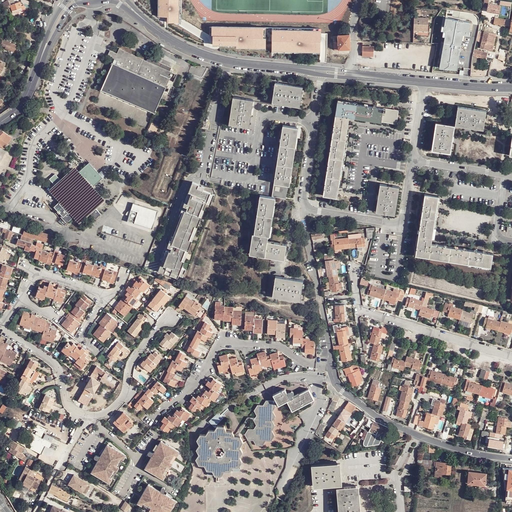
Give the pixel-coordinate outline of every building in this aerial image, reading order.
[(483,0),(481,13),(499,16),(500,6),(488,4),(488,0),(483,0)] [(19,2),(10,4),(13,12),(25,8),(24,4),(21,5),(19,2)] [(429,17),(415,17),(415,30),(419,30),(419,32),(428,32),(429,24),(429,17)] [(439,34),(446,19),(441,17),(435,32),(439,34)] [(450,31),(452,26),(453,23),(446,19),(439,34),(439,35),(444,37),(446,33),(449,34),(450,31)] [(351,49),(350,34),(338,35),(338,42),(334,42),(334,50),(351,49)] [(490,47),(493,47),(496,36),(484,34),(480,51),(489,53),(490,47)] [(12,40),(7,38),(6,39),(4,39),(3,41),(2,41),(0,45),(9,49),(11,44),(10,44),(12,40)] [(446,45),(442,47),(448,58),(452,56),(446,45)] [(373,57),(373,46),(362,46),(362,57),(373,57)] [(117,54),(116,53),(114,58),(115,58),(101,90),(155,113),(157,111),(156,110),(172,72),(170,71),(146,61),(118,50),(117,54)] [(486,61),(488,55),(475,53),(474,58),(486,61)] [(147,57),(146,61),(170,71),(171,68),(147,57)] [(271,105),(299,109),(302,88),(275,84),(271,105)] [(228,126),(248,129),(252,102),(232,99),(228,126)] [(337,103),(335,117),(349,119),(354,119),(357,106),(337,103)] [(383,110),(357,106),(354,119),(381,123),(383,110)] [(455,126),(484,131),(487,112),(458,107),(455,126)] [(26,112),(18,117),(20,122),(32,115),(33,115),(30,110),(26,112)] [(399,112),(383,110),(381,123),(397,125),(399,112)] [(349,119),(335,117),(331,139),(346,141),(349,119)] [(451,154),(455,126),(435,122),(431,151),(451,154)] [(151,123),(146,135),(153,138),(158,126),(151,123)] [(297,130),(282,127),(279,147),(295,149),(297,130)] [(12,137),(0,130),(0,129),(0,146),(5,149),(6,146),(8,147),(9,145),(8,144),(12,137)] [(346,141),(331,139),(328,159),(343,161),(346,141)] [(295,149),(279,147),(277,166),(292,168),(295,149)] [(343,161),(328,159),(325,179),(340,181),(343,161)] [(73,217),(77,222),(91,209),(93,211),(89,214),(95,219),(101,214),(96,208),(95,209),(94,207),(101,200),(91,188),(93,186),(102,177),(89,162),(79,170),(77,173),(74,170),(61,181),(59,179),(60,178),(54,173),(49,178),(54,184),(56,181),(58,183),(50,191),(59,201),(53,206),(61,215),(60,216),(66,223),(73,217)] [(77,173),(79,170),(74,166),(60,178),(59,179),(61,181),(74,170),(77,173)] [(292,168),(277,166),(274,185),(275,185),(288,187),(289,188),(292,168)] [(340,181),(325,179),(323,198),(337,200),(340,181)] [(48,189),(50,191),(58,183),(56,181),(54,184),(48,189)] [(165,252),(158,271),(177,279),(181,268),(209,193),(202,191),(203,187),(191,183),(183,203),(180,212),(178,217),(180,218),(173,238),(171,237),(168,245),(165,252)] [(286,200),(288,187),(275,185),(273,198),(286,200)] [(95,209),(96,208),(105,200),(93,186),(91,188),(101,200),(94,207),(95,209)] [(376,215),(395,217),(400,189),(380,186),(376,215)] [(209,193),(206,204),(210,205),(214,195),(209,193)] [(439,198),(425,196),(422,219),(436,221),(439,198)] [(275,200),(259,198),(257,217),(272,219),(275,200)] [(158,212),(133,203),(131,210),(129,216),(127,222),(152,230),(158,212)] [(91,209),(77,222),(79,223),(89,214),(93,211),(91,209)] [(272,219),(257,217),(254,237),(267,238),(269,238),(272,219)] [(14,232),(55,245),(57,236),(2,219),(1,223),(0,228),(8,230),(14,232)] [(436,221),(422,219),(419,238),(433,240),(436,221)] [(14,232),(8,230),(5,238),(11,240),(14,232)] [(349,236),(351,244),(366,240),(363,231),(361,232),(349,236)] [(337,249),(351,244),(349,236),(349,235),(332,239),(334,245),(332,245),(333,247),(337,249)] [(267,238),(254,237),(252,236),(249,257),(264,259),(267,244),(266,244),(267,238)] [(26,249),(30,251),(33,244),(33,243),(19,238),(18,244),(27,247),(26,249)] [(433,240),(419,238),(416,258),(430,260),(432,246),(433,240)] [(9,247),(0,244),(0,259),(3,261),(9,247)] [(40,259),(43,249),(43,247),(37,245),(33,244),(30,251),(36,253),(35,258),(40,259)] [(267,244),(264,259),(284,262),(286,247),(267,244)] [(432,246),(430,260),(449,263),(451,249),(432,246)] [(51,262),(54,253),(43,249),(40,259),(47,262),(46,263),(50,264),(51,262)] [(451,249),(449,263),(469,266),(471,252),(451,249)] [(55,251),(54,253),(51,262),(55,263),(55,262),(63,265),(66,255),(55,251)] [(471,252),(469,266),(492,269),(494,256),(471,252)] [(328,276),(338,275),(336,261),(333,261),(332,255),(324,256),(325,260),(326,260),(327,276),(328,276)] [(91,274),(95,262),(83,258),(82,263),(79,272),(83,273),(84,272),(91,275),(91,274)] [(79,272),(82,263),(70,259),(67,269),(74,272),(74,273),(78,275),(79,272)] [(102,279),(106,269),(107,266),(95,262),(91,274),(98,277),(98,278),(102,279)] [(0,274),(0,275),(9,279),(10,279),(12,274),(11,274),(13,267),(3,264),(0,274)] [(113,272),(106,269),(102,279),(109,282),(113,284),(117,272),(113,271),(113,272)] [(7,285),(9,279),(0,275),(0,288),(6,290),(7,291),(8,286),(7,285)] [(339,291),(338,275),(328,276),(329,282),(326,282),(327,289),(330,289),(331,289),(332,292),(339,291)] [(134,285),(142,291),(144,293),(150,286),(142,279),(139,283),(135,280),(132,283),(134,285)] [(273,299),(300,304),(303,283),(276,279),(273,299)] [(46,295),(55,298),(58,288),(54,287),(55,284),(50,283),(49,286),(46,295)] [(46,295),(49,286),(46,285),(44,288),(40,286),(36,296),(45,299),(46,295)] [(136,298),(142,291),(134,285),(131,288),(129,287),(126,290),(136,298)] [(383,299),(386,290),(370,285),(368,291),(370,292),(369,295),(383,299)] [(63,302),(66,293),(62,291),(63,288),(58,286),(58,288),(55,298),(54,299),(63,302)] [(138,300),(136,298),(126,290),(123,294),(127,296),(124,300),(133,307),(138,300)] [(161,299),(166,304),(172,297),(162,290),(159,293),(163,296),(161,299)] [(399,293),(386,290),(383,299),(395,302),(396,299),(401,301),(404,292),(400,291),(399,293)] [(165,306),(166,304),(161,299),(163,296),(159,293),(149,305),(153,309),(157,311),(163,304),(165,306)] [(76,306),(83,312),(88,305),(89,306),(92,303),(82,295),(79,298),(80,299),(75,305),(76,306)] [(197,311),(201,304),(195,300),(194,301),(186,295),(179,305),(184,308),(185,307),(189,309),(188,311),(192,313),(196,315),(198,312),(197,311)] [(421,305),(422,301),(410,298),(410,299),(407,298),(405,305),(420,309),(421,305)] [(133,307),(124,300),(116,309),(125,317),(133,307)] [(447,316),(460,319),(462,311),(463,310),(449,306),(450,304),(446,303),(443,311),(448,313),(447,316)] [(159,313),(165,306),(163,304),(157,311),(159,313)] [(224,305),(224,304),(221,304),(215,304),(214,317),(222,318),(224,305)] [(222,319),(231,320),(232,309),(232,306),(233,306),(224,305),(222,318),(222,319)] [(346,309),(346,305),(335,305),(335,319),(333,319),(334,322),(345,321),(345,309),(346,309)] [(420,309),(419,314),(430,318),(431,315),(437,317),(439,311),(421,305),(420,309)] [(83,312),(76,306),(71,311),(70,310),(68,313),(78,322),(81,319),(79,317),(83,312)] [(239,324),(241,310),(232,309),(231,320),(231,323),(239,324)] [(462,311),(460,319),(476,324),(478,315),(462,311)] [(79,322),(78,322),(68,313),(65,317),(66,319),(61,325),(71,332),(79,322)] [(101,325),(109,332),(117,321),(107,313),(103,319),(106,321),(105,323),(101,320),(99,323),(101,325)] [(139,328),(144,320),(147,317),(141,313),(128,330),(135,336),(141,329),(139,328)] [(32,329),(36,318),(36,317),(32,316),(31,319),(28,319),(29,315),(24,314),(20,326),(24,327),(32,329)] [(253,316),(246,315),(244,315),(243,329),(252,329),(252,318),(253,316)] [(44,334),(47,324),(47,322),(41,320),(40,324),(38,324),(39,320),(36,318),(32,329),(32,330),(44,334)] [(252,318),(252,329),(252,331),(261,332),(261,318),(252,318)] [(275,332),(276,319),(267,318),(266,332),(275,332)] [(483,326),(498,330),(500,322),(488,318),(488,320),(484,319),(483,326)] [(198,329),(199,329),(210,335),(212,336),(214,332),(210,329),(212,324),(204,319),(203,321),(203,320),(198,329)] [(285,319),(276,319),(275,332),(274,335),(284,335),(285,319)] [(511,324),(501,321),(500,322),(498,330),(510,334),(511,331),(511,324)] [(50,324),(47,324),(44,334),(43,340),(50,341),(55,342),(58,330),(49,328),(50,324)] [(111,332),(109,332),(101,325),(98,328),(101,330),(100,332),(97,329),(93,334),(103,342),(111,332)] [(337,332),(339,345),(349,343),(347,335),(346,331),(348,330),(348,327),(341,328),(340,326),(338,326),(337,325),(333,325),(335,332),(337,332)] [(292,340),(300,341),(301,337),(301,328),(297,328),(297,326),(289,326),(288,335),(292,335),(292,340)] [(373,329),(370,342),(375,343),(378,344),(382,332),(382,329),(381,329),(375,327),(375,330),(373,329)] [(210,335),(199,329),(194,338),(200,342),(203,336),(208,339),(210,335)] [(164,334),(165,335),(166,336),(164,339),(162,338),(159,342),(165,347),(166,345),(169,348),(179,337),(171,330),(169,333),(166,331),(164,334)] [(301,337),(300,341),(300,346),(303,346),(303,351),(312,351),(313,339),(308,339),(308,337),(301,337)] [(200,342),(194,338),(188,348),(199,354),(202,350),(197,347),(200,342)] [(8,345),(0,340),(0,358),(0,359),(0,360),(10,366),(16,354),(12,352),(12,353),(10,352),(10,351),(6,349),(8,345)] [(124,352),(127,348),(119,342),(108,355),(114,360),(117,356),(121,359),(126,354),(124,352)] [(339,345),(333,346),(334,350),(339,349),(342,361),(352,359),(349,345),(350,345),(351,349),(357,348),(356,344),(352,344),(351,342),(349,343),(339,345)] [(70,354),(76,347),(77,346),(73,344),(72,346),(68,343),(62,351),(68,356),(70,354)] [(379,361),(383,346),(378,344),(375,343),(371,356),(373,356),(372,359),(379,361)] [(76,362),(84,352),(86,350),(82,348),(80,350),(76,347),(70,354),(74,357),(73,359),(76,362)] [(181,350),(176,359),(185,365),(187,366),(189,362),(185,359),(188,353),(181,350)] [(155,362),(158,364),(164,357),(156,351),(153,354),(151,352),(144,360),(145,361),(143,364),(147,368),(150,365),(152,366),(155,362)] [(83,367),(89,360),(85,357),(87,355),(87,354),(84,352),(76,362),(83,367)] [(263,367),(271,365),(269,358),(266,359),(265,357),(263,352),(255,354),(256,358),(259,367),(262,366),(263,367)] [(284,365),(282,358),(278,360),(278,357),(277,353),(269,355),(269,356),(269,358),(271,365),(272,367),(276,366),(276,367),(284,365)] [(75,363),(76,362),(73,359),(74,357),(70,354),(68,356),(68,357),(75,363)] [(226,370),(228,369),(226,362),(225,356),(217,358),(219,363),(219,366),(216,367),(217,374),(226,371),(226,370)] [(422,361),(407,357),(406,362),(404,366),(420,370),(422,361)] [(185,365),(176,359),(174,358),(168,368),(175,372),(177,367),(182,369),(185,365)] [(260,371),(259,367),(256,358),(248,360),(249,365),(250,368),(246,369),(248,376),(257,373),(256,372),(260,371)] [(392,367),(403,370),(404,366),(406,362),(393,358),(391,364),(393,365),(392,367)] [(29,382),(31,382),(40,363),(31,359),(22,378),(23,378),(29,382)] [(243,372),(241,366),(236,367),(235,365),(233,359),(226,362),(228,369),(230,374),(233,373),(234,375),(243,372)] [(152,371),(158,364),(155,362),(152,366),(150,365),(147,368),(152,371)] [(100,382),(108,369),(98,363),(91,376),(100,382)] [(175,372),(168,368),(167,368),(161,378),(175,385),(177,381),(173,378),(176,373),(175,372)] [(443,374),(425,368),(423,375),(428,377),(427,380),(441,384),(441,383),(443,374)] [(362,383),(357,370),(353,372),(353,370),(347,372),(352,386),(362,383)] [(458,378),(443,374),(441,383),(452,387),(454,384),(455,384),(458,378)] [(94,392),(100,382),(91,376),(89,375),(86,380),(89,381),(85,388),(94,392)] [(116,384),(118,381),(110,375),(108,378),(116,384)] [(29,382),(23,378),(17,390),(21,393),(22,391),(25,393),(27,390),(30,392),(33,388),(28,385),(29,382)] [(150,389),(154,393),(157,395),(160,390),(164,393),(168,389),(158,380),(157,381),(154,385),(153,385),(150,389)] [(210,384),(207,383),(205,386),(207,388),(215,394),(220,386),(212,381),(210,384)] [(480,394),(482,385),(470,382),(469,383),(466,383),(465,389),(480,394)] [(378,385),(372,383),(368,398),(377,401),(381,388),(378,387),(378,385)] [(400,400),(409,402),(413,388),(410,387),(411,385),(404,383),(400,399),(400,400)] [(511,384),(505,383),(503,392),(511,394),(511,384)] [(480,394),(479,395),(492,399),(493,395),(494,396),(496,389),(482,385),(480,394)] [(315,400),(310,390),(292,398),(286,387),(274,393),(279,404),(288,400),(293,410),(315,400)] [(94,392),(85,388),(78,400),(87,405),(94,392)] [(217,395),(215,394),(207,388),(202,395),(210,400),(213,402),(217,395)] [(138,393),(142,397),(146,392),(142,389),(138,393)] [(142,397),(153,406),(157,402),(151,397),(154,393),(150,389),(149,389),(146,392),(142,397)] [(50,407),(52,408),(53,409),(58,399),(47,394),(41,407),(48,411),(50,407)] [(205,407),(210,400),(202,395),(200,398),(197,397),(195,401),(202,406),(205,407)] [(386,396),(382,410),(386,411),(390,397),(386,396)] [(149,411),(153,406),(142,397),(139,401),(135,406),(140,411),(144,406),(149,411)] [(333,397),(330,403),(327,410),(333,413),(340,399),(333,397)] [(202,406),(195,401),(192,398),(189,403),(190,404),(188,407),(193,411),(197,406),(200,408),(202,406)] [(273,411),(277,405),(274,399),(267,398),(264,403),(259,402),(255,407),(257,412),(254,417),(256,422),(254,426),(248,425),(244,431),(248,436),(253,437),(256,442),(262,443),(265,439),(270,440),(274,434),(272,430),(275,425),(273,420),(275,416),(273,411)] [(404,418),(409,402),(400,400),(395,415),(404,418)] [(436,400),(432,414),(434,414),(441,416),(445,404),(442,403),(443,401),(436,400)] [(357,406),(349,402),(348,402),(329,430),(328,430),(325,433),(331,437),(333,434),(335,435),(339,429),(340,430),(355,408),(357,406)] [(460,407),(457,421),(462,422),(466,423),(469,412),(466,411),(468,404),(460,403),(459,407),(460,407)] [(128,424),(130,425),(133,422),(128,417),(130,415),(124,410),(114,422),(123,430),(128,424)] [(176,415),(182,419),(185,421),(190,414),(183,410),(181,413),(179,412),(176,415)] [(178,426),(182,419),(176,415),(174,413),(171,417),(169,415),(167,418),(174,423),(178,426)] [(433,416),(427,414),(425,422),(420,420),(419,425),(433,429),(436,417),(433,416)] [(171,427),(174,423),(167,418),(164,416),(161,421),(162,421),(159,427),(166,432),(170,427),(171,427)] [(504,434),(505,434),(508,418),(500,416),(500,419),(499,419),(496,433),(504,434)] [(447,418),(445,426),(452,427),(452,424),(454,425),(455,420),(447,418)] [(365,426),(370,428),(373,421),(369,419),(365,426)] [(388,428),(388,427),(377,422),(375,421),(374,422),(370,432),(382,438),(383,438),(388,428)] [(470,428),(470,424),(466,423),(462,422),(459,435),(465,437),(465,435),(468,436),(470,428)] [(33,432),(41,436),(45,428),(37,424),(33,432)] [(243,446),(246,441),(242,435),(237,435),(234,431),(228,430),(225,425),(219,425),(216,431),(210,430),(208,435),(202,435),(199,441),(202,445),(199,451),(202,455),(199,461),(202,466),(208,466),(211,471),(216,471),(219,476),(226,476),(229,471),(234,471),(237,466),(242,466),(245,461),(243,456),(245,451),(243,446)] [(465,435),(465,437),(464,439),(471,441),(474,429),(470,428),(468,436),(465,435)] [(382,438),(370,432),(368,432),(365,440),(363,445),(364,446),(365,446),(380,444),(382,438)] [(505,434),(504,434),(496,433),(490,432),(490,434),(500,435),(499,441),(503,442),(505,434)] [(50,447),(55,437),(47,434),(43,441),(40,440),(40,441),(37,440),(35,445),(36,446),(35,449),(41,452),(42,449),(45,450),(47,446),(50,447)] [(500,435),(490,434),(488,446),(497,448),(499,441),(500,435)] [(11,447),(21,452),(23,447),(11,440),(8,445),(11,447)] [(153,455),(146,467),(161,476),(164,478),(167,473),(165,473),(163,472),(168,465),(171,467),(174,462),(171,460),(177,449),(162,440),(155,453),(153,455)] [(99,458),(92,470),(110,481),(113,477),(112,476),(110,475),(114,467),(117,469),(120,465),(116,463),(123,452),(108,443),(100,456),(99,458)] [(432,445),(426,443),(425,451),(428,451),(428,452),(432,452),(437,452),(438,447),(432,445)] [(20,453),(21,452),(11,447),(9,451),(18,457),(20,453)] [(180,451),(177,449),(171,460),(174,462),(177,454),(178,455),(180,451)] [(126,454),(123,452),(116,463),(120,465),(122,457),(124,458),(126,454)] [(450,474),(452,463),(436,461),(436,466),(437,467),(437,471),(435,471),(434,477),(438,477),(439,475),(442,476),(442,473),(450,474)] [(341,484),(340,464),(313,466),(315,486),(341,484)] [(36,477),(35,478),(30,475),(33,471),(26,467),(20,478),(24,481),(28,483),(27,484),(36,489),(41,480),(36,477)] [(485,486),(487,474),(469,471),(467,483),(485,486)] [(81,493),(87,483),(73,475),(68,483),(77,488),(76,489),(81,493)] [(34,492),(36,489),(27,484),(28,483),(24,481),(22,485),(34,492)] [(149,483),(139,501),(142,503),(144,502),(144,500),(152,504),(150,508),(154,510),(156,507),(165,511),(168,511),(176,498),(163,491),(160,489),(149,483)] [(67,501),(70,493),(65,491),(52,485),(49,492),(58,496),(58,497),(67,501)] [(262,496),(263,487),(239,486),(238,494),(262,496)] [(340,511),(359,511),(358,487),(339,488),(340,511)] [(127,511),(131,504),(125,501),(121,508),(127,511)]
